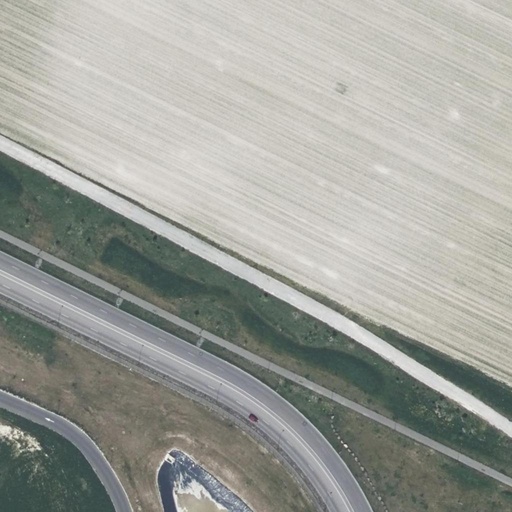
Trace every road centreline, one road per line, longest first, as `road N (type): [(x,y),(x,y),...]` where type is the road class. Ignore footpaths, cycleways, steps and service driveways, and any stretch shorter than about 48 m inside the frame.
road 1 (track): [(0,143),(135,211),(511,428)]
road 2 (unclassified): [(362,511),(351,485),(304,431),(246,381),(0,261)]
road 3 (unclassified): [(0,283),(219,389),(289,444),(341,511)]
road 4 (unclassified): [(121,511),(123,490),(55,425),(0,400)]
